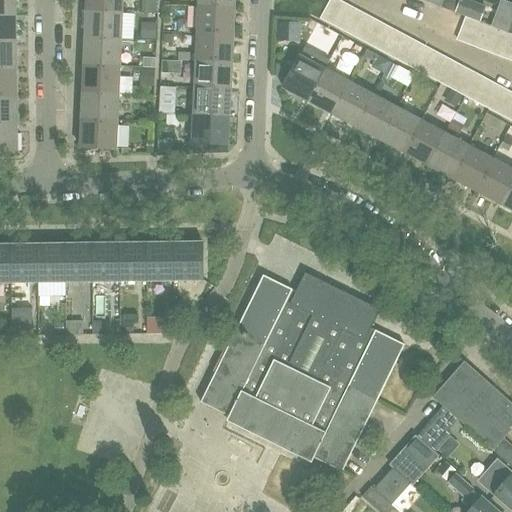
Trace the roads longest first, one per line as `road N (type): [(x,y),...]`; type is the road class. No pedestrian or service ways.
road 1 (residential): [(124,511),(184,342),(244,254),(257,181)]
road 2 (residential): [(511,343),(398,243),(316,197),(257,181)]
road 3 (unclassified): [(42,185),(257,181)]
road 4 (residential): [(42,185),(40,0)]
road 5 (residential): [(257,181),(262,0)]
